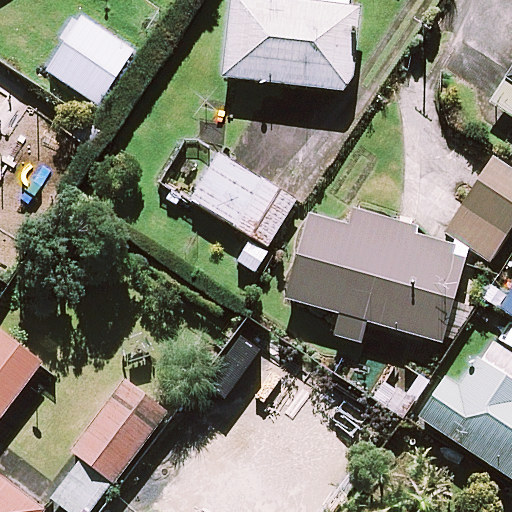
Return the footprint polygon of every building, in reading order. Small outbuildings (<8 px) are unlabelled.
[(345,11),(346,0),(294,0),(294,5),(250,0),(230,0),(222,80),(348,95),(357,12),(345,11)] [(131,54),(78,20),(44,74),(97,107),(131,54)] [(511,70),(489,106),(511,120),(511,70)] [(68,147),(34,123),(10,157),(43,181),(68,147)] [(294,205),(217,156),(189,201),(265,249),(294,205)] [(511,226),(511,174),(492,162),(445,236),(489,263),(511,226)] [(43,197),(4,169),(0,174),(0,230),(12,239),(43,197)] [(467,250),(349,214),(344,230),(307,219),(282,300),(339,318),(333,338),(358,345),(365,324),(438,346),(467,250)] [(511,287),(497,311),(511,321),(511,287)] [(253,323),(236,346),(270,372),(287,349),(253,323)] [(0,420),(40,366),(0,336),(0,511),(42,511),(52,499),(0,460),(0,420)] [(511,358),(486,341),(447,399),(436,391),(417,420),(511,484),(511,358)] [(166,414),(122,383),(70,455),(114,486),(166,414)] [(170,511),(185,492),(141,459),(104,507),(110,511),(170,511)]
